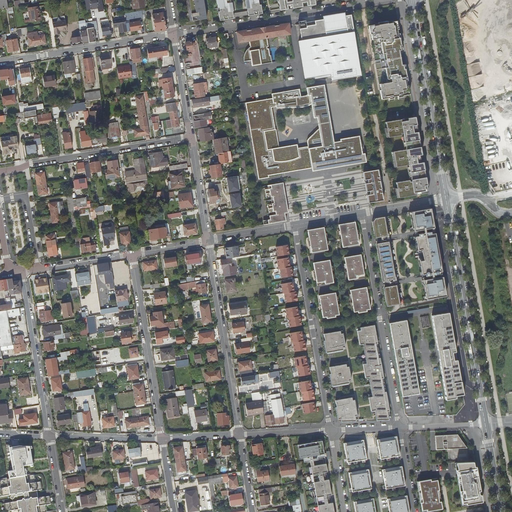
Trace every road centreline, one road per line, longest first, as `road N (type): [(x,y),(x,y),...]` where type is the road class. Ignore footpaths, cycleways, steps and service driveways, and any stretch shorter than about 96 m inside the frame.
road 1 (secondary): [(446,198),(485,424)]
road 2 (residential): [(398,427),(361,213)]
road 3 (residential): [(293,224),(330,431)]
road 4 (residential): [(174,34),(379,0)]
road 5 (secondary): [(411,0),(446,198)]
road 6 (residential): [(207,239),(238,434)]
road 7 (residential): [(131,253),(162,438)]
road 8 (residential): [(174,34),(0,62)]
road 9 (residential): [(24,166),(191,137)]
road 10 (residential): [(49,435),(21,271)]
